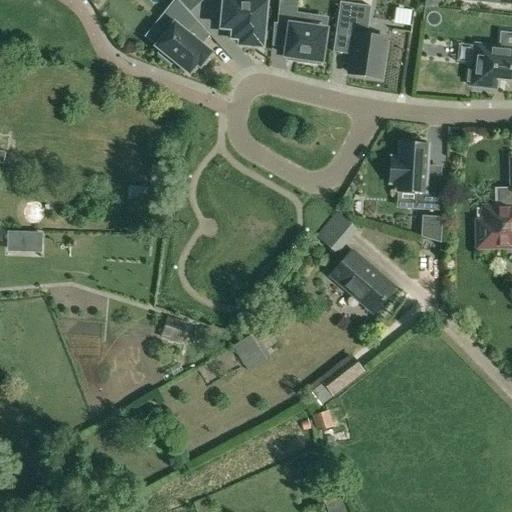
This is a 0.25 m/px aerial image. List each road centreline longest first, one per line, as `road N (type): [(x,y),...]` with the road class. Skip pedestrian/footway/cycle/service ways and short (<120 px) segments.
road 1 (residential): [(234,111),(250,148),(310,184),(342,176),(380,107)]
road 2 (residential): [(234,111),(242,93),(264,83),(380,107)]
road 3 (residential): [(380,107),(511,114)]
